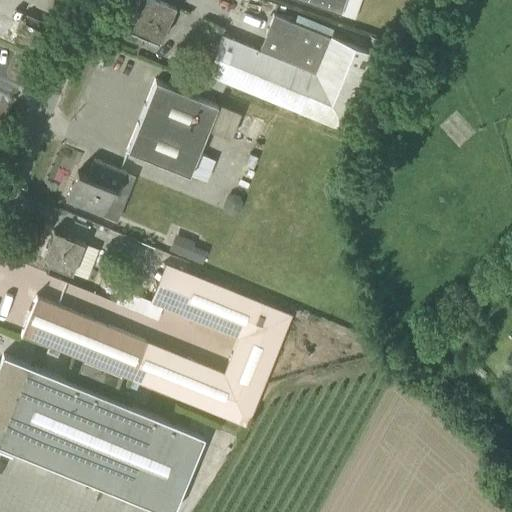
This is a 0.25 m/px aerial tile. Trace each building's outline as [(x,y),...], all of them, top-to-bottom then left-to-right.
[(159,44),(173,10),(150,0),(136,0),(124,30),(159,44)] [(359,4),(346,0),(302,0),(340,13),(354,18),(359,4)] [(378,56),(292,21),(273,13),(259,49),(221,34),(206,72),(347,130),(378,56)] [(181,46),(171,70),(183,75),(193,51),(181,46)] [(189,174),(208,129),(217,103),(155,78),(126,149),(189,174)] [(256,120),(240,114),(230,138),(246,144),(256,120)] [(78,171),(66,199),(103,214),(114,187),(119,189),(126,170),(93,158),(86,174),(78,171)] [(72,272),(83,242),(53,230),(41,260),(72,272)] [(187,259),(187,258),(193,245),(194,243),(175,234),(168,251),(187,259)] [(267,379),(293,314),(166,263),(151,301),(240,337),(226,372),(37,296),(21,334),(84,360),(124,376),(248,426),(267,379)] [(170,423),(3,353),(0,361),(0,450),(10,455),(12,450),(163,511),(170,511),(202,436),(170,423)]
